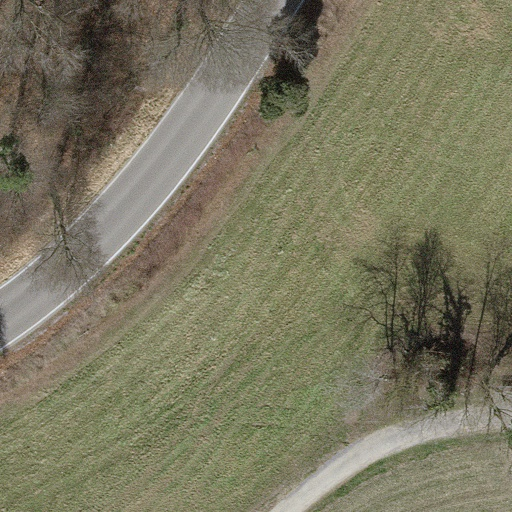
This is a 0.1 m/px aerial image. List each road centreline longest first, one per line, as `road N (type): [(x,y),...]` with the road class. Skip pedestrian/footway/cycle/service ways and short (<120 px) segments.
road 1 (residential): [(0,319),(95,240),(195,123),(274,0)]
road 2 (track): [(284,511),(353,456),(439,423),(511,417)]
